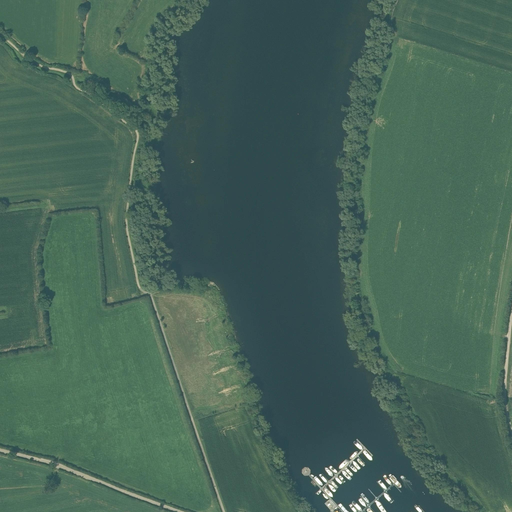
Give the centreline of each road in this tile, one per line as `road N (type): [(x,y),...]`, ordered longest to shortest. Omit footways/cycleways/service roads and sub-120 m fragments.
road 1 (unclassified): [(178,511),(0,450)]
road 2 (track): [(511,432),(504,389),(511,311)]
